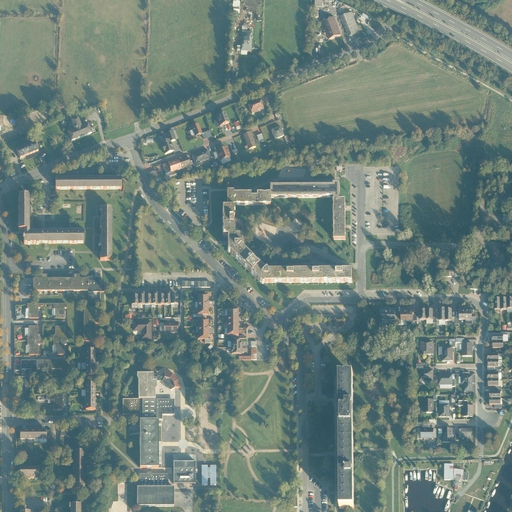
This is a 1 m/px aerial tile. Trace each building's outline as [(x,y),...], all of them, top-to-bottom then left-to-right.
[(360,34),(351,13),(340,17),(348,38),(360,34)] [(341,36),(334,18),(321,23),(328,42),(341,36)] [(252,53),(252,33),(241,33),(240,53),(252,53)] [(265,110),(260,100),(248,105),(253,115),(265,110)] [(230,122),(226,113),(217,117),(221,126),(230,122)] [(76,118),(83,137),(93,132),(90,123),(83,126),(80,117),(76,118)] [(73,141),(83,137),(76,118),(72,120),(76,129),(69,132),(73,141)] [(203,134),(199,124),(192,127),(196,137),(203,134)] [(285,136),(281,127),(271,131),(275,140),(285,136)] [(177,141),(173,131),(166,133),(169,140),(160,143),(165,155),(175,151),(171,143),(177,141)] [(257,147),(251,132),(243,136),(249,150),(257,147)] [(39,151),(36,142),(17,149),(21,159),(25,157),(26,166),(27,168),(30,169),(44,163),(45,162),(45,159),(39,151)] [(231,157),(227,147),(217,151),(221,161),(231,157)] [(211,159),(207,150),(192,156),(196,164),(211,159)] [(191,166),(187,157),(169,165),(172,174),(191,166)] [(157,179),(155,172),(149,174),(151,181),(157,179)] [(72,190),(72,180),(56,180),(56,190),(72,190)] [(72,190),(89,190),(88,180),(72,180),(72,190)] [(105,180),(88,180),(89,190),(105,190),(105,180)] [(105,180),(105,190),(122,190),(122,180),(105,180)] [(335,185),(321,185),(321,197),(335,197),(342,197),(342,183),(335,183),(335,185)] [(271,193),(271,198),(288,198),(288,185),(271,186),(271,193)] [(304,185),(288,185),(288,198),(304,198),(304,185)] [(321,185),(304,185),(304,198),(321,197),(321,185)] [(227,191),(228,207),(234,207),(234,205),(252,205),(251,196),(251,193),(234,193),(234,191),(227,191)] [(252,205),(271,204),(271,198),(271,193),(258,193),(258,196),(251,196),(252,205)] [(29,196),(19,196),(19,213),(29,213),(29,196)] [(342,197),(335,197),(336,219),(348,219),(348,200),(342,200),(342,197)] [(228,236),(236,236),(236,207),(234,207),(228,207),(222,207),(223,236),(228,236)] [(101,209),(102,226),(113,226),(113,208),(101,209)] [(29,213),(19,213),(19,231),(24,231),(30,231),(29,213)] [(348,239),(348,219),(336,219),(336,240),(348,239)] [(113,226),(102,226),(102,243),(113,243),(113,226)] [(62,244),(62,232),(43,232),(43,233),(43,244),(62,244)] [(62,244),(84,244),(84,232),(62,232),(62,244)] [(24,233),(24,245),(43,244),(43,233),(30,233),(24,233)] [(228,251),(262,284),(266,272),(241,246),(241,242),(241,236),(236,236),(228,236),(228,242),(228,251)] [(102,243),(102,261),(114,261),(113,243),(102,243)] [(506,271),(507,254),(500,254),(500,263),(493,262),(492,270),(506,271)] [(262,284),(282,284),(282,272),(266,272),(262,284)] [(282,284),(302,284),(303,272),(282,272),(282,284)] [(327,284),(327,272),(303,272),(302,284),(327,284)] [(327,272),(327,284),(352,284),(352,272),(327,272)] [(42,279),(34,279),(34,292),(61,292),(61,279),(48,280),(48,276),(42,276),(42,279)] [(75,280),(61,279),(61,292),(89,292),(89,280),(81,280),(81,276),(75,276),(75,280)] [(101,278),(89,278),(89,280),(89,292),(89,293),(105,293),(105,286),(101,286),(101,278)] [(41,305),(28,305),(28,310),(29,310),(29,319),(39,319),(39,309),(41,309),(41,305)] [(67,305),(55,305),(54,310),(52,310),(52,317),(55,317),(56,319),(65,319),(65,309),(67,309),(67,305)] [(96,309),(85,309),(85,326),(85,343),(97,343),(97,325),(100,324),(100,319),(96,319),(96,309)] [(151,322),(133,322),(133,333),(141,333),(141,341),(151,341),(151,322)] [(178,334),(178,324),(166,324),(164,324),(164,334),(178,334)] [(39,327),(29,327),(29,336),(28,336),(28,341),(41,341),(41,338),(39,338),(39,327)] [(65,337),(65,327),(56,327),(56,336),(54,336),(54,342),(67,342),(67,337),(65,337)] [(41,341),(28,341),(28,346),(29,346),(29,356),(39,356),(39,346),(41,345),(41,341)] [(67,342),(54,342),(54,347),(56,347),(56,356),(65,356),(65,346),(67,346),(67,342)] [(434,342),(421,342),(421,356),(434,356),(434,342)] [(473,357),(473,345),(463,345),(463,358),(473,357)] [(257,360),(257,348),(251,348),(251,357),(239,357),(239,360),(257,360)] [(453,348),(442,348),(442,362),(453,362),(453,348)] [(37,361),(21,361),(21,370),(31,370),(31,378),(37,378),(37,370),(37,361)] [(52,361),(37,361),(37,370),(47,370),(47,378),(53,378),(52,370),(52,361)] [(52,361),(52,370),(62,370),(62,378),(68,378),(68,361),(52,361)] [(433,382),(433,371),(424,370),(419,370),(419,371),(419,383),(433,382)] [(153,376),(137,376),(137,381),(138,382),(138,401),(123,401),(123,416),(139,416),(139,421),(139,470),(158,470),(158,422),(163,421),(163,416),(175,416),(175,390),(181,389),(179,381),(173,375),(164,373),(164,378),(160,379),(160,377),(157,378),(153,379),(153,376)] [(453,386),(453,376),(439,376),(439,387),(453,386)] [(473,393),(473,376),(470,376),(463,376),(461,376),(461,386),(464,386),(464,393),(473,393)] [(353,379),(338,379),(338,453),(337,511),(352,511),(353,452),(353,379)] [(54,386),(54,395),(63,395),(63,380),(47,380),(47,385),(54,386)] [(63,411),(63,395),(54,395),(47,395),(47,401),(54,401),(54,411),(63,411)] [(434,414),(434,401),(423,402),(423,414),(434,414)] [(450,419),(450,406),(439,406),(439,419),(450,419)] [(474,418),(473,407),(468,407),(463,408),(463,419),(474,418)] [(453,445),(453,430),(443,430),(443,445),(453,445)] [(471,439),(471,430),(460,430),(460,439),(471,439)] [(434,441),(434,431),(421,431),(421,441),(434,441)] [(67,432),(61,432),(62,437),(60,437),(61,452),(72,452),(72,437),(66,437),(67,432)] [(74,453),(74,472),(86,472),(86,453),(74,453)] [(196,462),(174,463),(174,471),(174,484),(195,484),(196,484),(196,462)] [(453,481),(453,464),(444,464),(444,481),(453,481)] [(20,468),(20,478),(40,478),(40,468),(20,468)] [(86,472),(74,472),(74,492),(86,492),(86,472)] [(168,476),(139,476),(139,490),(136,490),(136,508),(174,509),(173,490),(168,490),(168,476)]
